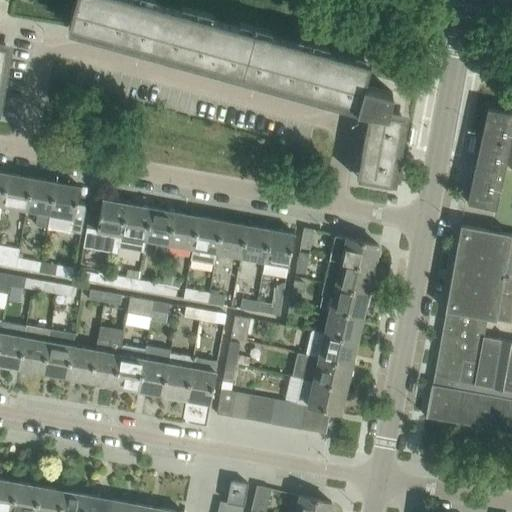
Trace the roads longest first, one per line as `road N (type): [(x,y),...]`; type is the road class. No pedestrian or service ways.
road 1 (residential): [(24,152),(42,57),(60,44),(325,117),(345,140),(331,206)]
road 2 (residential): [(24,152),(331,206)]
road 3 (residential): [(380,482),(426,227)]
road 4 (residential): [(426,227),(468,0)]
road 5 (residential): [(0,411),(205,449)]
road 6 (residential): [(380,482),(205,449)]
road 7 (residential): [(511,505),(380,482)]
